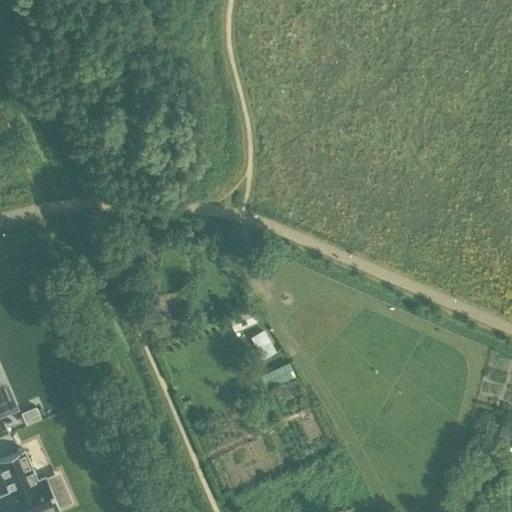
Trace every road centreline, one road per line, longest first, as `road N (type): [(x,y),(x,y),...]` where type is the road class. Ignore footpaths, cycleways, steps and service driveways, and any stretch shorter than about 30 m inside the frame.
road 1 (track): [(95,201),(241,216),(511,331)]
road 2 (track): [(48,207),(182,511)]
